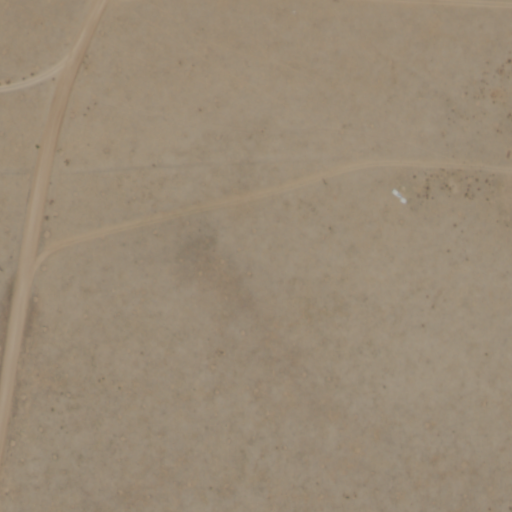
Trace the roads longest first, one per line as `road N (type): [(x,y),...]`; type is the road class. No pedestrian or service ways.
road 1 (track): [(511,167),(380,165),(57,253),(29,287)]
road 2 (residential): [(0,463),(53,152),(77,64),(107,0)]
road 3 (track): [(390,0),(511,4)]
